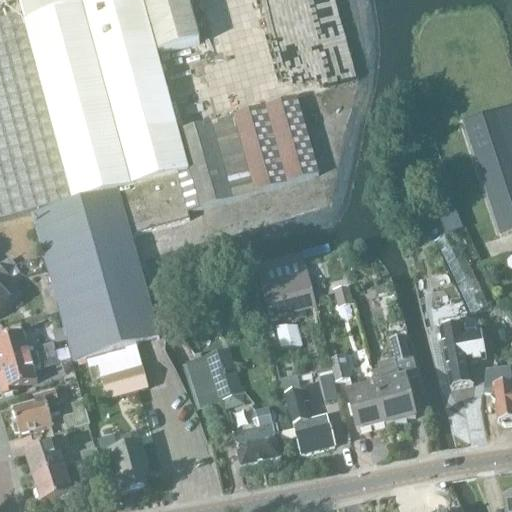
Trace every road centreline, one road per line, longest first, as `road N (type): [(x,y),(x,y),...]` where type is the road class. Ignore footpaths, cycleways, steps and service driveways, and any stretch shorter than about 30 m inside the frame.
road 1 (tertiary): [(229,511),(511,460)]
road 2 (unknown): [(199,511),(164,373)]
